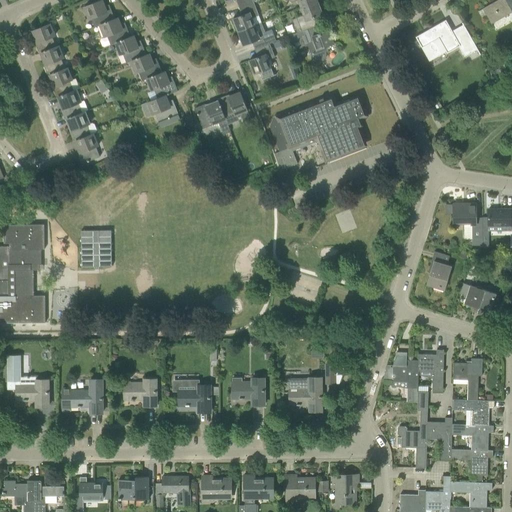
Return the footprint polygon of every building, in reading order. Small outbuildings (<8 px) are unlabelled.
[(95,27),(101,25),(100,25),(117,18),(115,19),(109,4),(104,6),(101,0),(100,0),(84,6),(89,19),(91,18),(95,27)] [(511,11),(511,0),(497,0),(483,9),(491,24),(501,18),(499,16),(511,10),(511,11)] [(292,20),(297,33),(314,26),(311,19),(322,14),(317,1),(300,8),(303,15),(296,17),(296,18),(292,20)] [(233,19),(238,32),(255,25),(252,18),(259,15),(254,2),(241,7),(244,15),(233,19)] [(110,45),(116,43),(133,36),(130,37),(125,22),(120,24),(117,18),(100,25),(101,25),(105,37),(101,39),(100,41),(102,46),(104,47),(110,44),(110,45)] [(421,34),(415,37),(429,61),(446,52),(447,53),(459,47),(464,57),(477,50),(477,49),(465,28),(454,35),(452,31),(446,20),(434,26),(435,28),(422,36),(421,34)] [(39,54),(41,53),(56,47),(56,46),(52,37),(54,36),(49,24),(32,30),(37,42),(35,43),(39,53),(39,54)] [(276,41),(271,29),(265,31),(264,30),(257,32),(255,25),(238,32),(243,45),(254,41),(257,48),(270,44),(276,41)] [(314,26),(297,33),(287,37),(292,50),(308,44),(313,59),(316,61),(319,61),(322,60),(324,58),(325,54),(324,53),(328,51),(326,46),(333,43),(328,30),(317,34),(314,26)] [(126,63),(131,61),(148,54),(148,53),(146,54),(140,40),(135,42),(133,36),(116,43),(120,55),(122,54),(126,63)] [(270,44),(257,48),(260,56),(249,60),(254,74),(260,71),(263,80),(274,75),(268,59),(275,57),(270,44)] [(47,76),(50,75),(50,74),(65,68),(64,68),(61,59),(63,58),(58,45),(56,46),(56,47),(41,53),(46,64),(43,65),(47,76)] [(142,81),(147,79),(164,72),(164,71),(161,72),(156,58),(151,60),(148,54),(131,61),(136,73),(138,72),(142,81)] [(56,98),(58,97),(58,96),(73,90),(70,81),(71,81),(66,67),(64,68),(65,68),(50,74),(50,75),(54,86),(52,87),(56,97),(56,98)] [(155,90),(158,98),(165,95),(165,96),(177,91),(172,76),(167,78),(164,72),(147,79),(152,91),(155,90)] [(329,85),(322,88),(325,94),(331,92),(329,85)] [(65,120),(67,119),(67,118),(82,113),(82,112),(83,112),(88,110),(84,100),(80,102),(75,90),(73,90),(58,96),(58,97),(63,108),(61,109),(65,120)] [(217,99),(218,101),(224,117),(225,116),(234,113),(234,115),(239,112),(244,125),(252,122),(240,93),(228,97),(227,95),(217,99)] [(279,152),(274,154),(280,170),(297,164),(293,151),(320,140),(327,159),(364,144),(357,126),(361,124),(360,121),(367,118),(366,117),(368,116),(367,113),(365,114),(358,96),(336,104),(332,94),(274,116),(270,126),(279,152)] [(158,98),(149,101),(154,114),(155,114),(158,122),(168,118),(170,123),(180,120),(172,100),(167,102),(165,96),(165,95),(158,98)] [(439,100),(433,104),(436,110),(442,107),(439,100)] [(218,101),(206,106),(205,104),(195,108),(202,125),(212,122),(212,124),(218,122),(223,135),(230,132),(225,119),(225,116),(224,117),(218,101)] [(73,142),(76,141),(76,140),(92,134),(96,133),(96,130),(94,124),(92,123),(89,125),(83,112),(82,112),(82,113),(67,118),(67,119),(72,130),(69,131),(73,142)] [(190,115),(185,117),(189,129),(195,127),(190,115)] [(76,140),(76,141),(80,152),(78,153),(82,164),(99,157),(95,147),(97,146),(92,134),(76,140)] [(475,204),(453,204),(453,225),(463,225),(471,225),(472,238),(482,238),(482,231),(482,228),(482,226),(482,218),(476,218),(476,214),(475,204)] [(488,217),(482,218),(482,226),(482,228),(482,231),(495,231),(510,231),(510,226),(510,219),(510,209),(502,209),(489,209),(488,209),(488,210),(488,217)] [(0,322),(45,322),(45,295),(34,295),(33,270),(36,270),(36,269),(41,269),(41,264),(41,249),(44,249),(44,224),(4,225),(4,243),(10,243),(10,246),(0,246),(0,322)] [(109,232),(79,232),(79,268),(109,268),(109,232)] [(462,250),(459,256),(468,259),(470,253),(462,250)] [(434,253),(436,254),(426,285),(444,290),(452,266),(447,264),(449,256),(434,251),(434,253)] [(466,295),(464,303),(478,308),(477,313),(489,316),(496,294),(484,290),(463,283),(459,293),(466,295)] [(418,354),(418,360),(418,371),(432,371),(432,391),(443,392),(444,350),(436,350),(436,354),(418,354)] [(407,402),(417,402),(418,392),(418,371),(418,360),(406,360),(406,353),(397,353),(397,358),(395,357),(393,364),(392,381),(407,382),(407,402)] [(20,384),(19,355),(8,355),(8,388),(16,388),(16,400),(36,400),(36,407),(48,406),(48,379),(36,379),(36,383),(20,384)] [(468,380),(467,399),(467,400),(477,400),(478,375),(482,375),(482,358),(471,358),(471,363),(453,363),(453,380),(468,380)] [(326,363),(326,383),(334,383),(334,363),(326,363)] [(264,405),(264,378),(252,378),(252,382),(242,382),(242,377),(232,377),(232,398),(252,398),(252,405),(264,405)] [(321,411),(321,377),(309,377),(309,380),(289,381),(289,404),(309,404),(309,411),(321,411)] [(90,388),(62,388),(62,411),(77,411),(77,406),(90,406),(90,413),(102,413),(102,403),(102,379),(90,379),(90,388)] [(124,383),(124,399),(144,399),(144,406),(156,405),(156,379),(144,379),(144,383),(124,383)] [(198,381),(173,381),(173,389),(178,389),(178,395),(178,405),(198,405),(198,412),(210,412),(210,402),(210,385),(198,385),(198,381)] [(426,468),(427,438),(427,424),(427,421),(427,406),(428,392),(418,392),(417,402),(417,410),(420,410),(419,431),(406,430),(407,428),(405,426),(399,426),(397,428),(397,433),(399,435),(401,435),(401,447),(416,448),(415,468),(426,468)] [(472,410),(472,425),(489,425),(489,407),(494,408),(494,400),(492,400),(486,400),(477,400),(467,400),(467,399),(452,399),(452,410),(472,410)] [(440,459),(451,460),(451,449),(452,435),(452,424),(452,417),(445,417),(445,422),(427,421),(427,424),(427,438),(441,439),(440,459)] [(452,435),(471,435),(471,449),(471,450),(488,450),(488,433),(493,432),(493,425),(489,425),(472,425),(452,424),(452,435)] [(451,449),(451,460),(471,460),(470,475),(477,475),(477,481),(483,481),(483,475),(487,475),(488,457),(492,457),(493,450),(488,450),(471,450),(471,449),(451,449)] [(256,511),(256,504),(255,504),(255,497),(273,497),(273,479),(254,479),(254,475),(244,476),(244,505),(238,505),(238,511),(256,511)] [(286,475),(286,485),(286,501),(296,500),(296,497),(315,497),(315,479),(296,479),(296,475),(286,475)] [(354,503),(354,485),(358,485),(358,475),(333,475),(333,485),(337,485),(337,503),(354,503)] [(118,479),(118,489),(118,499),(148,499),(148,476),(135,476),(135,479),(118,479)] [(162,485),(155,485),(154,485),(154,496),(156,496),(156,507),(162,507),(162,492),(176,492),(176,506),(189,506),(189,483),(188,483),(188,476),(162,476),(162,485)] [(212,497),(231,497),(231,480),(212,480),(212,476),(202,476),(202,501),(212,501),(212,497)] [(73,494),(72,511),(82,511),(83,499),(102,499),(102,493),(102,483),(86,483),(86,477),(79,477),(79,487),(79,494),(73,494)] [(23,496),(23,511),(33,511),(34,480),(27,480),(27,486),(23,486),(23,483),(15,483),(15,480),(4,480),(5,488),(0,487),(0,495),(5,496),(23,496)] [(41,480),(34,480),(33,511),(45,511),(45,496),(63,496),(63,486),(41,486),(41,480)] [(450,481),(450,487),(450,492),(470,492),(469,507),(486,507),(487,490),(492,490),(492,482),(482,482),(450,481)] [(432,491),(425,491),(425,508),(439,508),(439,511),(449,511),(449,506),(450,506),(450,492),(450,487),(443,486),(443,491),(432,491)] [(414,511),(424,511),(425,508),(425,491),(425,490),(418,490),(418,494),(400,494),(399,511),(414,511)]
